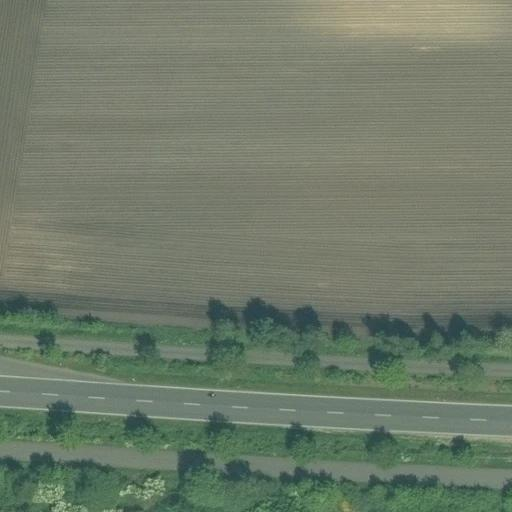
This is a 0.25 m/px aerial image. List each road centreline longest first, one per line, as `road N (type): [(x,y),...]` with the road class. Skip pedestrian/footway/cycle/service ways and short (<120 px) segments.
road 1 (unclassified): [(511,484),(0,455)]
road 2 (unclassified): [(0,341),(511,369)]
road 3 (primary): [(511,427),(7,396)]
